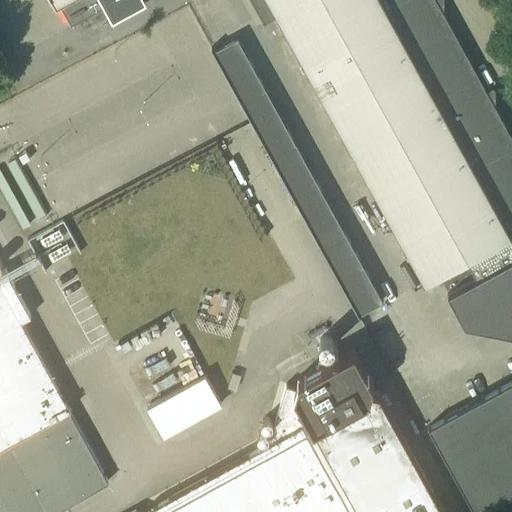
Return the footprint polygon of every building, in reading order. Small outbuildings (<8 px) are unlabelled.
[(57,0),(71,25),(104,7),(112,22),(146,3),(143,0),(57,0)] [(307,67),(429,0),(251,0),(264,22),(278,14),(307,67)] [(429,0),(307,67),(351,147),(479,77),(443,10),(442,0),(429,0)] [(211,47),(232,85),(257,72),(242,44),(241,44),(237,37),(230,41),(230,40),(213,49),(212,47),(211,47)] [(267,89),(257,72),(232,85),(242,103),(267,89)] [(485,161),(511,146),(511,136),(494,104),(494,89),(490,89),(487,90),(479,77),(351,147),(396,228),(464,190),(452,168),(480,153),(485,161)] [(277,107),(267,89),(242,103),(252,121),(277,107)] [(296,142),(277,107),(252,121),(271,155),(296,142)] [(315,177),(296,142),(271,155),(290,190),(315,177)] [(503,221),(511,215),(511,146),(485,161),(480,153),(452,168),(464,190),(396,228),(425,281),(466,259),(510,235),(503,221)] [(334,212),(315,177),(290,190),(309,225),(334,212)] [(309,225),(329,260),(354,247),(334,212),(309,225)] [(510,235),(466,259),(477,278),(501,265),(511,259),(511,215),(503,221),(510,235)] [(363,264),(354,247),(329,260),(338,278),(363,264)] [(511,259),(501,265),(511,286),(511,259)] [(373,282),(363,264),(338,278),(348,295),(373,282)] [(511,286),(501,265),(477,278),(447,294),(465,326),(511,335),(511,286)] [(0,511),(444,511),(380,394),(370,391),(373,382),(354,347),(298,378),(295,387),(286,384),(269,441),(145,509),(144,511),(142,511),(135,510),(131,511),(51,511),(108,481),(69,410),(70,409),(70,407),(68,408),(20,321),(31,315),(5,268),(0,271),(0,511)] [(383,299),(373,282),(348,295),(360,316),(359,313),(383,300),(383,299)] [(205,373),(142,403),(158,436),(220,406),(205,373)] [(511,380),(499,387),(511,411),(511,380)] [(511,494),(511,411),(499,387),(464,407),(511,494)] [(475,511),(479,511),(511,494),(464,407),(428,426),(475,511)]
